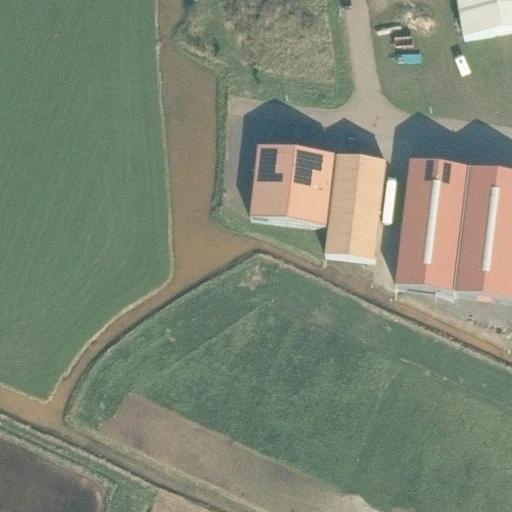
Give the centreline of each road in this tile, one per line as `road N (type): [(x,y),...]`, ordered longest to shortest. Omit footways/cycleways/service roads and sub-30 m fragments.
road 1 (unclassified): [(372,128),(511,147)]
road 2 (unclassified): [(358,0),(372,128)]
road 3 (unclassified): [(245,112),(372,128)]
